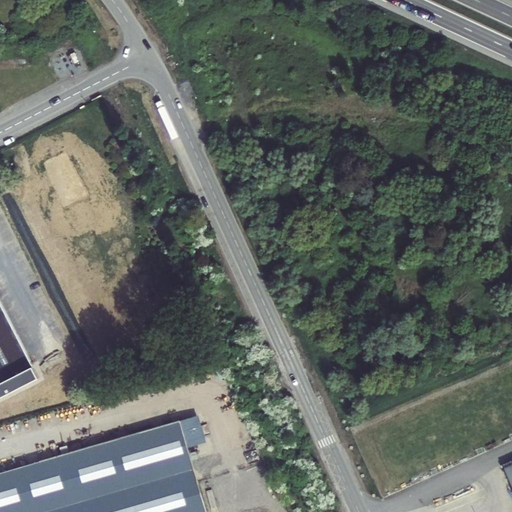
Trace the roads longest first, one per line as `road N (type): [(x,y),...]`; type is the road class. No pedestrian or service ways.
road 1 (tertiary): [(358,511),(149,55)]
road 2 (unclassified): [(0,132),(149,55)]
